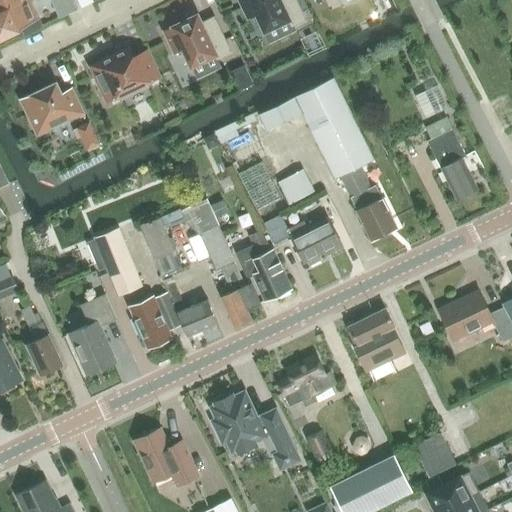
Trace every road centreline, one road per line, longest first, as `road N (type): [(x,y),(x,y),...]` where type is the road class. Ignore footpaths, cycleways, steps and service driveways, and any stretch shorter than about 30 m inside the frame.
road 1 (tertiary): [(0,459),(511,220)]
road 2 (residential): [(148,0),(0,69)]
